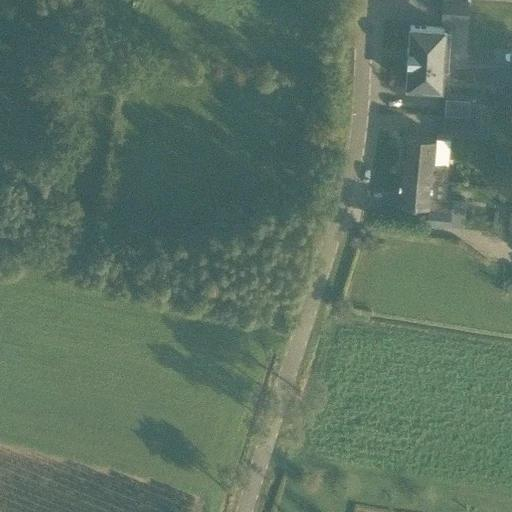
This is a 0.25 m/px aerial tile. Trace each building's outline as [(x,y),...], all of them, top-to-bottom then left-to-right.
[(442,0),(441,18),(466,20),(466,0),(442,0)] [(406,60),(405,63),(407,63),(406,85),(439,87),(441,70),(446,70),(448,33),(443,32),(443,28),(410,26),(408,48),(406,48),(406,51),(408,51),(408,60),(406,60)] [(511,69),(495,69),(495,93),(511,93),(511,70),(511,69)] [(487,137),(489,106),(471,105),(470,121),(443,119),(442,134),(487,137)] [(398,177),(429,180),(447,181),(448,165),(430,164),(432,137),(422,136),(403,134),(398,177)] [(398,177),(396,202),(416,204),(426,205),(424,225),(461,228),(463,201),(427,198),(429,180),(398,177)]
